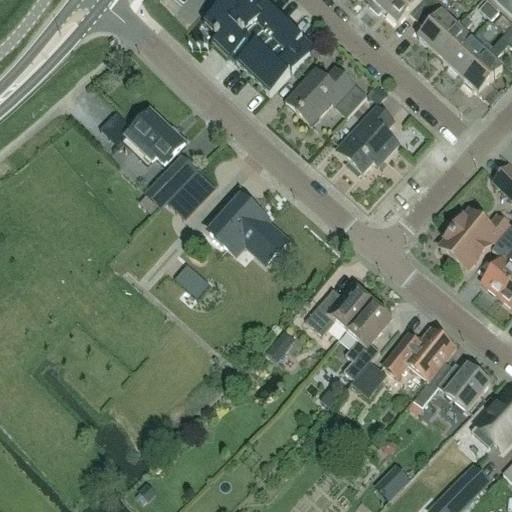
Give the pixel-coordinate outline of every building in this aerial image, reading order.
[(256,0),(221,0),(227,6),(217,17),(219,19),(208,31),(214,37),(212,38),(214,40),(209,46),(266,100),(311,52),(256,0)] [(367,0),(366,2),(370,6),(367,9),(376,18),(379,15),(381,16),(395,0),(367,0)] [(395,0),(381,16),(395,29),(406,18),(415,27),(435,5),(430,0),(395,0)] [(460,0),(446,0),(448,9),(461,7),(460,0)] [(511,2),(509,0),(487,0),(511,22),(511,2)] [(423,34),(415,43),(431,58),(455,32),(439,17),(443,12),(435,5),(415,27),(423,34)] [(484,5),(476,14),(487,25),(495,16),(484,5)] [(499,19),(491,28),(502,38),(510,29),(499,19)] [(455,32),(431,58),(445,71),(469,45),(461,37),(470,27),(464,22),(455,32)] [(497,45),(484,59),(460,85),(481,103),(491,92),(486,88),(499,73),(492,66),(506,50),(511,56),(511,31),(510,29),(502,38),(498,43),(498,44),(497,45)] [(484,59),(469,45),(445,71),(460,85),(484,59)] [(343,122),(364,100),(332,71),(323,82),(313,73),(282,107),(308,131),(328,108),(343,122)] [(374,110),(358,127),(333,154),(347,167),(345,170),(356,180),(359,177),(360,179),(371,167),(375,171),(396,149),(382,136),(391,126),(374,110)] [(184,149),(157,124),(158,122),(152,116),(151,118),(149,116),(128,137),(139,147),(134,152),(150,168),(156,163),(164,170),(184,149)] [(195,173),(180,159),(144,197),(159,211),(195,173)] [(511,177),(506,171),(492,186),(511,206),(511,177)] [(240,203),(209,237),(232,257),(241,247),(244,250),(264,267),(283,245),(255,220),(257,218),(240,203)] [(459,223),(442,244),(444,245),(437,254),(463,274),(471,264),(474,267),(488,249),(485,247),(489,242),(492,245),(504,229),(493,221),(485,231),(468,217),(461,225),(459,223)] [(499,263),(479,287),(497,302),(511,283),(511,226),(490,253),(501,262),(500,263),(499,263)] [(185,270),(172,284),(195,304),(207,289),(185,270)] [(511,283),(497,302),(511,314),(511,283)] [(327,299),(304,326),(322,340),(334,326),(345,335),(370,305),(351,288),(340,301),(336,306),(327,299)] [(344,359),(351,365),(342,377),(352,385),(362,374),(369,367),(378,355),(369,347),(391,321),(370,305),(345,335),(356,345),(344,359)] [(407,339),(399,348),(381,370),(396,382),(406,370),(426,387),(454,353),(429,333),(417,348),(407,339)] [(285,338),(266,359),(278,370),(297,349),(285,338)] [(362,374),(352,385),(349,389),(367,403),(385,380),(369,367),(362,374)] [(468,370),(463,375),(455,368),(436,391),(437,393),(466,416),(489,387),(468,370)] [(426,387),(411,406),(420,413),(437,393),(436,391),(428,385),(426,387)] [(499,453),(511,439),(511,399),(507,395),(470,436),(487,452),(492,447),(499,453)] [(511,466),(502,477),(511,486),(511,466)] [(470,468),(425,511),(457,511),(485,484),(470,468)] [(511,497),(502,503),(507,511),(510,511),(511,511),(511,497)]
